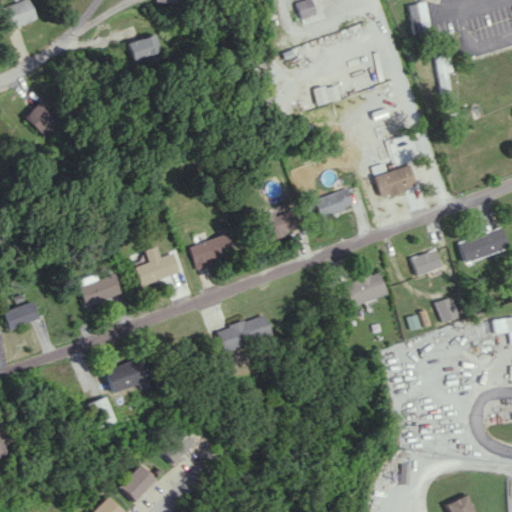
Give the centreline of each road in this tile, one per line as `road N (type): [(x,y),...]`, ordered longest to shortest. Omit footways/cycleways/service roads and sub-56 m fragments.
road 1 (residential): [(511,178),(0,370)]
road 2 (residential): [(444,201),(370,0)]
